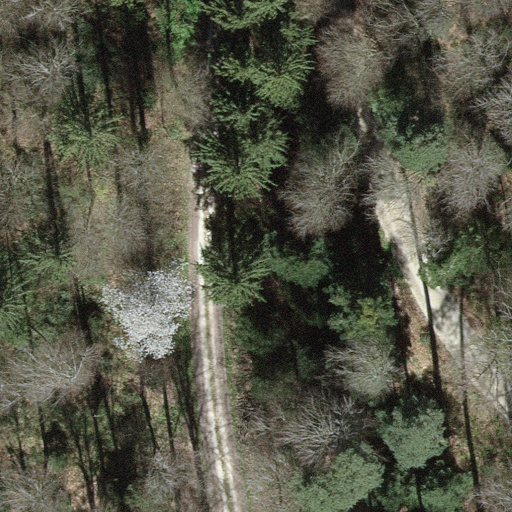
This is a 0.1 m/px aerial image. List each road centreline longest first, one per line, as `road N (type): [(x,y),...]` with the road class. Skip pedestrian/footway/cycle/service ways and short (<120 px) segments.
road 1 (track): [(232,511),(202,304),(221,0)]
road 2 (track): [(511,398),(464,348),(397,237),(332,0)]
